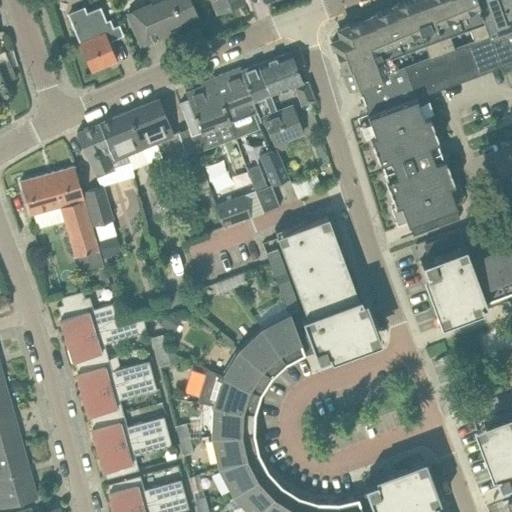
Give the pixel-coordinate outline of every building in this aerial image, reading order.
[(159,0),(152,4),(151,1),(127,12),(141,42),(168,30),(166,25),(195,12),(190,2),(194,0),(159,0)] [(213,0),(217,9),(219,8),(221,12),(233,7),(232,2),(237,0),(213,0)] [(343,69),(350,86),(357,84),(386,74),(381,60),(386,58),(424,44),(429,58),(435,56),(453,48),(447,33),(469,25),(474,40),(478,39),(489,35),(476,0),(404,0),(392,5),(392,6),(370,14),(371,15),(339,27),(342,36),(331,40),(342,69),(343,69)] [(511,0),(476,0),(489,35),(490,37),(511,29),(511,0)] [(100,5),(86,11),(85,7),(68,14),(91,70),(116,59),(109,41),(124,34),(119,23),(113,26),(110,18),(106,19),(100,5)] [(511,29),(490,37),(500,66),(511,61),(511,29)] [(489,70),(500,66),(490,37),(489,35),(478,39),(489,70)] [(479,74),(489,70),(478,39),(474,40),(468,43),(479,74)] [(0,50),(0,97),(10,94),(4,80),(15,75),(4,49),(0,50)] [(307,79),(303,81),(290,50),(258,62),(270,94),(293,85),(301,105),(315,99),(307,79)] [(357,84),(368,113),(367,114),(374,134),(369,135),(379,162),(380,162),(386,178),(385,178),(395,205),(400,203),(407,223),(409,222),(413,234),(460,217),(455,205),(457,205),(449,185),(454,183),(444,156),(443,157),(437,141),(439,140),(429,113),(424,115),(417,97),(446,86),(435,56),(429,58),(386,74),(357,84)] [(270,94),(258,62),(241,69),(254,101),(270,95),(270,94)] [(212,77),(214,82),(215,82),(229,121),(257,110),(253,102),(254,101),(241,69),(240,66),(212,77)] [(208,78),(209,82),(185,91),(200,131),(229,121),(215,82),(214,82),(212,77),(208,78)] [(143,147),(148,159),(161,155),(174,150),(170,138),(173,137),(171,133),(167,123),(170,121),(166,110),(162,112),(157,98),(128,110),(143,147)] [(301,132),(290,103),(272,110),(279,127),(268,131),(276,153),(288,148),(284,139),(301,132)] [(111,149),(108,151),(112,160),(116,158),(119,165),(130,162),(127,154),(143,147),(128,110),(99,121),(111,149)] [(268,131),(279,127),(272,110),(261,114),(268,131)] [(111,149),(99,121),(77,130),(93,171),(106,165),(107,168),(119,165),(116,158),(112,160),(108,151),(111,149)] [(232,161),(244,157),(238,141),(226,145),(232,161)] [(196,149),(175,155),(185,187),(187,186),(189,193),(209,187),(197,151),(196,149)] [(269,178),(282,173),(273,150),(260,155),(269,178)] [(19,180),(29,214),(60,205),(74,255),(97,249),(82,199),(83,199),(74,165),(19,180)] [(249,171),(246,172),(253,190),(253,191),(255,190),(260,188),(266,186),(257,165),(248,168),(249,171)] [(94,225),(114,219),(103,184),(83,191),(94,225)] [(269,209),(260,188),(255,190),(264,211),(269,209)] [(222,224),(250,214),(243,193),(215,204),(222,224)] [(312,310),(301,314),(300,311),(300,310),(299,308),(277,248),(266,253),(283,299),(288,312),(304,351),(313,347),(316,358),(328,354),(329,353),(328,351),(366,337),(365,335),(364,332),(369,330),(369,331),(370,330),(359,300),(361,299),(359,292),(357,293),(347,267),(337,240),(327,214),(322,216),(309,221),(307,217),(307,216),(294,221),(275,228),(278,237),(283,235),(292,257),(302,284),(312,310)] [(485,222),(488,231),(503,226),(500,216),(485,222)] [(464,229),(468,239),(483,233),(479,224),(464,229)] [(472,303),(478,301),(479,304),(486,301),(485,299),(474,271),(469,257),(459,229),(425,241),(425,242),(430,256),(420,259),(425,272),(428,271),(430,277),(441,308),(446,307),(448,312),(472,303)] [(511,288),(511,247),(510,242),(490,250),(505,291),(511,288)] [(469,257),(474,271),(485,299),(505,291),(490,250),(469,257)] [(101,266),(96,268),(98,275),(97,276),(99,283),(106,281),(101,266)] [(232,286),(247,280),(243,271),(229,277),(232,286)] [(232,286),(229,277),(215,282),(218,291),(232,286)] [(82,289),(60,295),(62,303),(57,304),(61,317),(58,318),(64,339),(67,338),(118,324),(117,322),(111,302),(92,307),(89,295),(84,296),(82,289)] [(4,294),(0,295),(0,310),(9,307),(4,294)] [(304,351),(288,312),(260,326),(285,361),(304,351)] [(118,324),(67,338),(64,339),(70,360),(73,359),(74,365),(106,356),(102,343),(146,330),(141,315),(117,322),(118,324)] [(285,361),(260,326),(238,347),(271,375),(285,361)] [(165,348),(166,348),(162,333),(152,336),(156,350),(165,348)] [(260,392),(271,375),(238,347),(221,373),(260,392)] [(156,350),(159,365),(181,360),(180,354),(166,348),(165,348),(156,350)] [(106,356),(74,365),(76,371),(73,372),(79,394),(82,393),(151,373),(147,359),(110,369),(106,356)] [(212,403),(254,411),(260,392),(221,373),(208,367),(197,400),(212,403)] [(151,373),(82,393),(79,394),(85,414),(88,414),(90,420),(122,411),(118,398),(155,388),(151,373)] [(9,404),(5,388),(0,388),(0,418),(10,415),(7,405),(9,404)] [(253,431),(254,411),(212,403),(211,434),(253,431)] [(122,411),(90,420),(92,427),(89,428),(95,449),(98,448),(166,429),(162,414),(126,425),(122,411)] [(13,426),(10,415),(0,418),(0,447),(20,442),(15,425),(13,426)] [(511,418),(491,427),(492,432),(493,433),(488,434),(492,444),(497,456),(500,466),(502,469),(503,472),(500,473),(505,485),(511,482),(511,418)] [(179,439),(189,437),(185,422),(175,425),(179,439)] [(166,429),(98,448),(95,449),(101,470),(104,469),(106,477),(138,468),(134,454),(170,443),(166,429)] [(258,450),(253,431),(211,434),(218,465),(258,450)] [(189,437),(179,439),(182,453),(193,450),(189,437)] [(25,458),(20,442),(0,447),(0,476),(17,472),(25,470),(22,459),(25,458)] [(267,468),(258,450),(218,465),(232,492),(267,468)] [(367,493),(357,495),(362,511),(437,511),(435,505),(437,504),(435,498),(432,499),(421,469),(415,471),(413,466),(376,480),(375,478),(373,478),(363,482),(367,493)] [(249,511),(256,511),(281,483),(267,468),(232,492),(249,511)] [(25,470),(17,472),(0,476),(0,496),(2,505),(35,496),(30,479),(28,480),(25,470)] [(139,474),(107,482),(109,490),(107,491),(112,511),(113,511),(115,511),(184,492),(180,478),(143,488),(139,474)] [(289,511),(298,494),(281,483),(256,511),(289,511)] [(184,492),(115,511),(113,511),(169,511),(188,507),(184,492)] [(314,511),(317,499),(298,494),(289,511),(314,511)] [(197,511),(199,511),(209,510),(204,495),(193,498),(197,511)] [(362,511),(357,495),(337,500),(337,511),(362,511)] [(337,511),(337,500),(317,499),(314,511),(337,511)]
